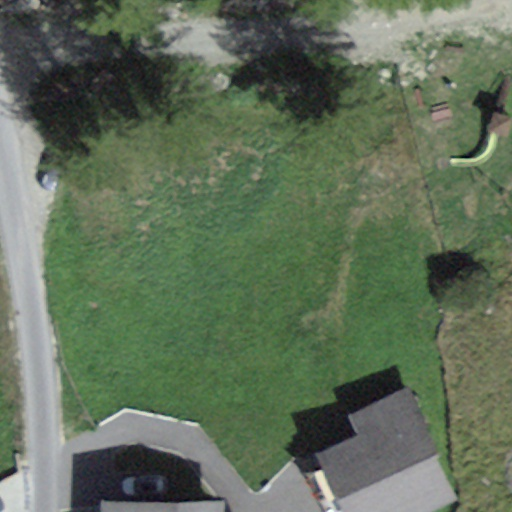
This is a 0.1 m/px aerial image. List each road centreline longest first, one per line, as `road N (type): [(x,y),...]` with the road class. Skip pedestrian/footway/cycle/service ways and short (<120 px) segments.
road 1 (track): [(0,52),(304,32),(511,3)]
road 2 (track): [(0,143),(39,376),(44,511)]
